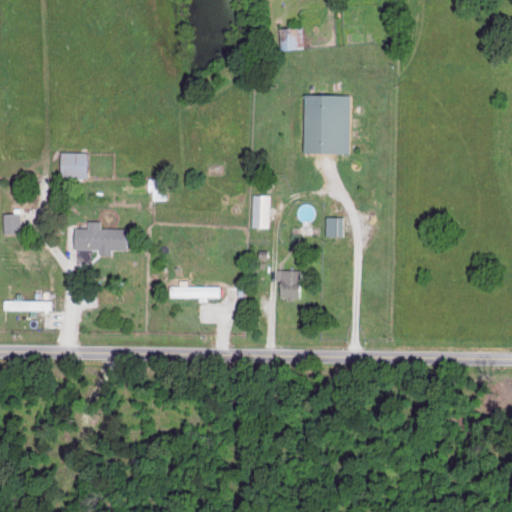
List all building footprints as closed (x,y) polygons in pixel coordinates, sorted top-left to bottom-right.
[(353,152),(355,94),(309,93),(308,151),(353,152)] [(92,151),(65,150),(64,176),(92,177),(92,151)] [(153,198),(170,198),(170,176),(153,176),(153,198)] [(255,226),(273,226),(274,194),(256,193),(255,226)] [(25,211),(6,212),(7,232),(25,231),(25,211)] [(329,235),(347,235),(348,215),(330,215),(329,235)] [(80,248),(105,248),(105,254),(117,254),(117,249),(134,249),(133,227),(106,227),(106,220),(92,220),(92,227),(80,227),(80,248)] [(305,269),(281,268),(280,284),(286,284),(286,296),(305,297),(305,269)] [(225,295),(225,285),(192,285),(192,279),(183,279),(183,284),(171,284),(171,295),(203,296),(203,300),(212,300),(213,295),(225,295)] [(9,298),(9,308),(57,308),(57,299),(27,299),(27,292),(20,292),(21,298),(9,298)]
